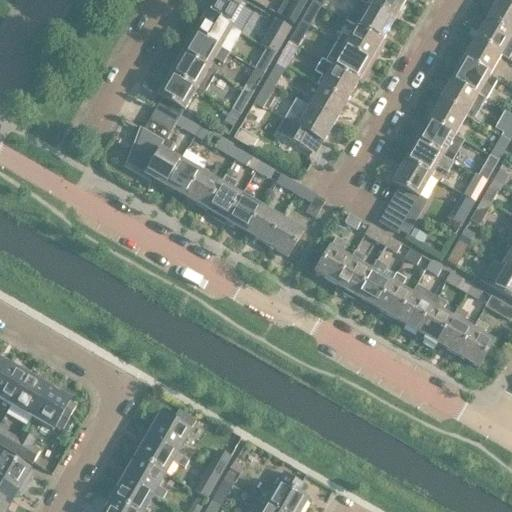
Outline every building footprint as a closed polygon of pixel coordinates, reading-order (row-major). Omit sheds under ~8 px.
[(226,0),(212,0),(212,1),(203,15),(230,30),(242,9),(226,0)] [(305,0),(293,0),(282,20),(291,25),(305,0)] [(311,0),(310,3),(319,8),(324,0),(311,0)] [(357,0),(356,2),(365,7),(392,23),(404,2),(399,0),(357,0)] [(511,0),(496,0),(496,1),(511,10),(511,0)] [(511,32),(511,10),(496,1),(484,22),(510,36),(511,32)] [(353,27),(353,28),(380,43),(392,23),(365,7),(356,2),(344,22),(353,27)] [(319,8),(310,3),(299,23),(308,29),(319,8)] [(203,15),(191,36),(218,51),(219,50),(227,55),(239,35),(230,30),(203,15)] [(484,22),(472,42),(498,57),(504,60),(511,47),(511,37),(510,36),(484,22)] [(299,23),(287,44),(296,49),(308,29),(299,23)] [(263,50),(265,50),(274,56),(289,30),(278,24),(267,43),(263,50)] [(368,64),(380,43),(353,28),(346,39),(340,35),(335,45),(341,48),(368,64)] [(219,50),(218,51),(191,36),(179,56),(206,72),(207,70),(213,60),(221,65),(227,55),(219,50)] [(472,42),(461,62),(487,77),(498,57),(472,42)] [(284,69),(296,49),(287,44),(275,64),(284,69)] [(329,68),(356,84),(368,64),(341,48),(335,45),(324,64),(320,61),(319,62),(329,68)] [(246,67),(253,71),(262,76),(274,56),(265,50),(255,67),(248,63),(246,67)] [(214,75),(207,70),(206,72),(179,56),(168,77),(194,92),(195,91),(203,95),(214,75)] [(345,104),(356,84),(329,68),(319,62),(312,74),(320,78),(315,87),(318,88),(318,89),(345,104)] [(449,82),(475,97),(483,102),(483,101),(484,101),(495,82),(487,77),(461,62),(449,82)] [(273,89),(284,69),(275,64),(263,84),(273,89)] [(262,76),(253,71),(246,83),(255,88),(262,76)] [(160,100),(181,112),(182,113),(194,92),(168,77),(156,97),(160,100)] [(483,102),(475,97),(449,82),(437,103),(463,118),(471,122),(483,102)] [(273,89),(263,84),(252,104),(261,110),(273,89)] [(333,125),(345,104),(318,89),(306,109),(333,125)] [(251,96),(241,91),(234,103),(243,108),(251,96)] [(160,100),(153,111),(174,124),(178,117),(181,112),(160,100)] [(452,138),(463,118),(437,103),(426,123),(452,138)] [(261,110),(252,104),(245,117),(261,126),(268,114),(261,110)] [(321,145),(333,125),(306,109),(295,127),(289,124),(284,132),(304,144),(307,137),(321,145)] [(169,134),(173,127),(174,124),(153,111),(148,121),(169,134)] [(215,130),(227,137),(239,117),(229,111),(222,123),(220,122),(215,130)] [(173,127),(192,138),(198,128),(178,117),(174,124),(173,127)] [(164,142),(169,134),(148,121),(141,133),(162,145),(164,142)] [(426,123),(414,144),(448,163),(460,143),(452,138),(426,123)] [(232,140),(250,150),(260,133),(249,126),(247,128),(241,125),(238,130),(238,129),(232,140)] [(205,145),(210,136),(198,128),(192,138),(205,145)] [(141,133),(134,145),(155,157),(162,145),(141,133)] [(499,137),(487,158),(496,164),(509,142),(499,137)] [(233,162),(238,153),(218,141),(213,150),(233,162)] [(162,145),(155,157),(148,167),(142,178),(162,190),(177,164),(167,158),(173,147),(164,142),(162,145)] [(414,144),(402,164),(428,179),(429,178),(438,184),(450,164),(448,163),(414,144)] [(148,167),(155,157),(134,145),(128,155),(148,167)] [(233,162),(254,174),(259,165),(238,153),(233,162)] [(475,179),(485,184),(496,164),(487,158),(475,179)] [(198,176),(177,164),(162,190),(183,202),(198,176)] [(417,199),(428,179),(402,164),(391,184),(398,188),(417,199)] [(254,174),(274,185),(279,177),(259,165),(254,174)] [(491,182),(501,187),(509,173),(499,168),(491,182)] [(183,202),(203,214),(218,187),(198,176),(183,202)] [(274,185),(294,197),(299,189),(279,177),(274,185)] [(475,179),(464,199),(473,204),(485,184),(475,179)] [(489,207),(501,187),(491,182),(480,202),(489,207)] [(224,225),(239,199),(218,187),(203,214),(212,219),(210,222),(222,229),(224,225)] [(398,188),(388,205),(415,221),(424,204),(417,199),(398,188)] [(324,203),(299,189),(294,197),(309,206),(304,215),(314,220),(324,203)] [(241,195),(239,199),(224,225),(244,237),(259,211),(247,204),(250,200),(241,195)] [(457,210),(465,215),(467,215),(473,204),(464,199),(457,210)] [(477,228),(489,207),(480,202),(468,222),(477,228)] [(406,236),(415,221),(388,205),(377,224),(396,235),(399,231),(406,236)] [(280,223),(259,211),(244,237),(264,249),(280,223)] [(359,223),(348,216),(343,225),(354,232),(359,223)] [(301,235),(280,223),(264,249),(286,261),(301,235)] [(363,236),(384,249),(389,240),(368,228),(363,236)] [(407,238),(420,246),(424,238),(412,231),(407,238)] [(456,242),(466,248),(472,236),(463,231),(456,242)] [(511,247),(511,233),(509,232),(503,242),(511,247)] [(313,276),(335,289),(350,262),(348,261),(339,255),(344,245),(334,239),(328,249),(313,276)] [(409,251),(389,240),(384,249),(404,260),(409,251)] [(458,260),(466,248),(456,242),(444,263),(463,274),(467,265),(458,260)] [(511,247),(500,268),(511,274),(511,247)] [(420,258),(409,251),(404,260),(415,267),(420,258)] [(350,262),(335,289),(334,291),(353,302),(370,273),(369,273),(359,267),(364,259),(353,253),(348,261),(350,262)] [(369,273),(370,273),(353,302),(373,314),(374,311),(389,285),(380,279),(386,269),(375,262),(369,273)] [(444,284),(450,275),(428,262),(423,272),(435,279),(435,280),(443,284),(443,283),(444,284)] [(511,274),(500,268),(491,263),(479,283),(511,302),(511,274)] [(461,281),(450,275),(444,284),(456,291),(461,281)] [(374,311),(395,323),(410,296),(399,290),(404,282),(394,276),(389,285),(374,311)] [(476,302),(481,293),(469,286),(464,295),(476,302)] [(395,323),(415,335),(436,299),(415,287),(410,296),(395,323)] [(483,309),(507,323),(511,313),(511,311),(489,298),(483,309)] [(434,349),(435,347),(451,320),(440,314),(445,305),(436,299),(415,335),(414,337),(434,349)] [(456,310),(451,320),(435,347),(455,358),(471,331),(460,325),(466,316),(456,310)] [(476,323),(471,331),(455,358),(476,370),(491,343),(481,337),(486,328),(476,323)] [(6,366),(0,376),(0,401),(10,408),(27,378),(6,366)] [(27,378),(10,408),(30,420),(48,390),(27,378)] [(48,390),(30,420),(51,432),(59,419),(65,422),(74,407),(67,404),(68,402),(48,390)] [(170,423),(158,416),(146,437),(175,454),(194,422),(176,412),(170,423)] [(21,434),(15,445),(10,453),(31,465),(38,453),(29,448),(33,441),(21,434)] [(175,454),(146,437),(134,458),(163,475),(170,463),(183,470),(188,462),(175,455),(175,454)] [(0,444),(0,448),(10,454),(10,453),(15,445),(4,438),(0,444)] [(206,472),(209,474),(218,479),(230,458),(218,451),(206,472)] [(0,484),(16,494),(20,486),(24,488),(32,474),(0,456),(0,484)] [(163,475),(134,458),(122,479),(151,496),(151,497),(160,502),(165,494),(156,488),(163,475)] [(228,471),(221,482),(231,488),(237,476),(238,477),(244,466),(235,460),(228,471)] [(218,479),(209,474),(202,485),(212,490),(218,479)] [(254,501),(263,506),(273,511),(299,511),(305,502),(295,496),(301,485),(282,474),(270,494),(261,489),(254,501)] [(151,496),(122,479),(118,486),(114,484),(106,498),(110,500),(130,511),(142,511),(151,497),(151,496)] [(221,482),(215,493),(224,499),(231,488),(221,482)] [(0,511),(5,511),(16,494),(0,484),(0,511)] [(130,511),(110,500),(102,511),(130,511)] [(203,511),(216,511),(219,508),(209,502),(203,511)]
